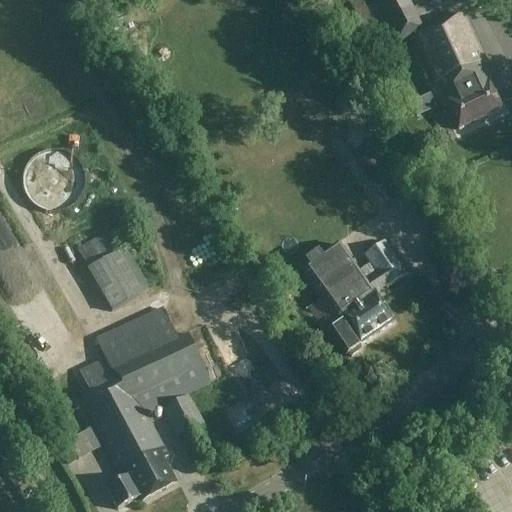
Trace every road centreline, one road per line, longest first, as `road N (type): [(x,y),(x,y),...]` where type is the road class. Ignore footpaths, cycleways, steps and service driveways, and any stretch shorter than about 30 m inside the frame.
road 1 (track): [(0,173),(88,325),(156,305),(244,323),(334,451)]
road 2 (unclassified): [(225,511),(334,451),(511,316)]
